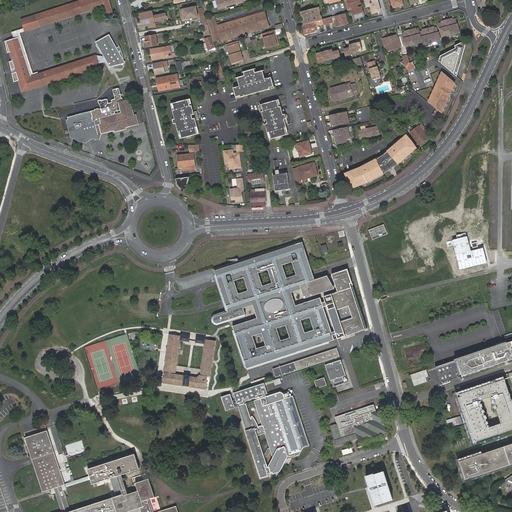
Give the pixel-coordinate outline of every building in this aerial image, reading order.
[(85,0),(47,12),(50,23),(102,7),(105,16),(112,14),(107,0),(85,0)] [(245,0),(216,0),(219,9),(246,0),(245,0)] [(359,16),(364,15),(362,7),(359,8),(357,5),(361,4),(359,0),(353,0),(349,1),(348,0),(344,0),(348,11),(352,10),(354,19),(359,18),(359,16)] [(376,0),(366,0),(370,14),(380,11),(376,0)] [(391,0),(394,8),(404,6),(402,0),(391,0)] [(197,6),(180,9),(182,20),(199,17),(197,6)] [(316,8),(303,11),(304,15),(303,15),(305,19),(307,19),(308,18),(319,15),(318,12),(317,12),(316,8)] [(34,28),(50,23),(47,12),(30,17),(33,26),(34,28)] [(150,26),(151,28),(155,27),(167,24),(165,14),(153,17),(152,12),(140,15),(142,27),(150,26)] [(265,12),(217,26),(213,16),(206,18),(210,30),(211,30),(213,39),(220,37),(221,41),(269,26),(265,12)] [(343,24),(348,22),(346,14),(336,17),(337,23),(335,24),(336,27),(344,25),(343,24)] [(302,20),(304,25),(314,22),(317,21),(322,20),(321,15),(319,15),(308,18),(307,19),(305,19),(302,20)] [(33,26),(30,17),(21,20),(24,29),(33,26)] [(446,19),(451,34),(459,31),(456,19),(453,19),(451,20),(450,18),(446,19)] [(442,36),(451,34),(446,19),(442,20),(443,22),(441,23),(438,24),(442,36)] [(315,28),(314,22),(303,26),(305,35),(316,32),(315,28)] [(432,26),(428,27),(432,42),(441,40),(437,27),(434,28),(432,28),(432,26)] [(432,42),(428,27),(424,29),(424,31),(422,31),(420,32),(422,38),(423,42),(424,45),(432,42)] [(414,44),(423,42),(422,38),(420,32),(420,31),(419,29),(416,30),(415,30),(414,28),(410,29),(414,44)] [(406,47),(414,44),(410,29),(406,31),(407,33),(405,33),(402,34),(406,47)] [(276,36),(274,30),(271,31),(263,34),(265,39),(264,39),(267,49),(277,46),(274,36),(276,36)] [(110,35),(96,43),(102,54),(104,57),(105,56),(106,57),(107,57),(112,66),(114,70),(123,70),(123,68),(124,64),(125,62),(124,61),(121,54),(122,54),(123,55),(123,53),(121,48),(120,46),(118,44),(119,47),(117,47),(110,35)] [(157,45),(155,35),(144,37),(147,47),(157,45)] [(383,39),(386,51),(400,48),(396,36),(383,39)] [(31,78),(31,77),(18,38),(5,42),(7,53),(9,53),(12,61),(9,62),(13,82),(18,81),(22,92),(29,90),(27,82),(31,81),(31,80),(31,78)] [(215,49),(211,38),(207,39),(210,50),(215,49)] [(357,52),(355,43),(349,45),(350,47),(344,49),(346,56),(352,55),(351,53),(357,52)] [(444,55),(441,63),(457,77),(466,49),(466,47),(465,45),(464,44),(461,43),(455,47),(456,49),(444,55)] [(238,44),(227,47),(232,64),(243,61),(241,52),(239,53),(238,51),(240,50),(238,44)] [(164,58),(171,56),(171,53),(167,54),(166,47),(151,49),(152,59),(163,57),(164,58)] [(332,49),(321,52),(323,60),(334,57),(334,59),(340,57),(339,50),(333,51),(332,49)] [(410,62),(411,62),(409,58),(409,55),(404,56),(405,59),(404,61),(402,63),(406,67),(408,65),(407,63),(410,62)] [(98,64),(96,56),(44,73),(43,73),(47,84),(99,67),(98,64)] [(104,57),(96,56),(98,64),(107,62),(104,57)] [(368,63),(373,80),(381,77),(378,66),(376,67),(375,61),(368,63)] [(410,62),(407,63),(408,65),(406,67),(407,69),(413,68),(415,66),(412,61),(411,62),(410,62)] [(167,62),(153,65),(155,75),(169,72),(167,62)] [(239,90),(272,81),(271,79),(271,77),(271,76),(270,76),(269,76),(270,79),(267,80),(265,80),(265,78),(263,71),(255,73),(254,70),(244,73),(245,76),(237,79),(240,87),(234,89),(234,92),(239,90)] [(438,90),(434,88),(428,102),(430,104),(442,113),(449,96),(445,94),(446,92),(451,94),(455,83),(441,72),(437,84),(440,85),(438,90)] [(47,84),(43,73),(31,77),(31,78),(31,80),(31,81),(27,82),(29,90),(47,84)] [(156,79),(157,85),(172,82),(172,77),(177,76),(177,75),(156,79)] [(172,82),(157,85),(158,92),(179,88),(178,81),(172,82)] [(274,87),(272,81),(239,90),(234,92),(236,98),(240,97),(241,98),(270,90),(269,88),(274,87)] [(353,96),(350,84),(331,89),(334,101),(353,96)] [(106,99),(101,101),(99,101),(99,104),(101,109),(67,117),(68,120),(72,136),(83,133),(82,127),(88,126),(95,124),(97,135),(101,134),(114,131),(114,132),(126,129),(125,128),(138,125),(136,115),(134,116),(130,100),(123,101),(122,101),(121,101),(121,99),(119,89),(113,91),(115,100),(111,101),(112,103),(108,104),(106,99)] [(175,111),(172,112),(174,120),(172,120),(173,124),(176,124),(178,132),(180,132),(182,139),(197,135),(195,128),(197,127),(195,121),(199,120),(198,117),(195,118),(195,116),(194,114),(197,114),(196,112),(193,112),(192,106),(189,107),(187,100),(173,104),(175,111)] [(279,107),(278,102),(263,107),(264,112),(262,113),(264,121),(267,120),(268,123),(268,124),(266,125),(268,134),(270,133),(272,140),(287,135),(285,129),(287,128),(286,124),(288,123),(287,119),(287,117),(286,114),(285,111),(282,111),(281,107),(279,107)] [(380,120),(376,106),(368,108),(371,122),(380,120)] [(347,112),(330,116),(332,127),(349,123),(347,112)] [(68,120),(66,120),(70,138),(75,139),(78,142),(85,143),(92,139),(99,140),(101,134),(97,135),(95,124),(88,126),(82,127),(83,133),(72,136),(68,120)] [(377,126),(358,131),(360,138),(379,134),(377,126)] [(346,128),(333,131),(337,145),(346,142),(347,140),(347,139),(350,138),(349,132),(347,132),(346,128)] [(413,136),(414,138),(422,132),(421,130),(413,136)] [(422,132),(414,138),(419,145),(427,138),(422,132)] [(393,145),(392,146),(399,160),(400,163),(405,158),(410,154),(417,148),(407,134),(396,143),(397,144),(394,147),(393,145)] [(297,145),(300,157),(311,154),(308,142),(302,143),(301,141),(299,142),(300,144),(297,145)] [(384,173),(388,170),(388,168),(392,166),(392,167),(397,164),(398,164),(400,163),(399,160),(392,146),(386,151),(387,152),(383,156),(384,157),(382,158),(381,157),(376,160),(375,159),(378,166),(382,176),(384,175),(384,173)] [(232,151),(223,152),(225,165),(228,165),(230,165),(232,166),(232,169),(241,168),(239,154),(233,154),(232,151)] [(178,156),(179,167),(183,167),(183,171),(195,170),(193,154),(178,156)] [(358,167),(364,184),(365,183),(367,182),(372,180),(382,176),(378,166),(375,159),(368,163),(369,164),(365,166),(364,164),(358,167)] [(293,169),(297,185),(301,184),(298,172),(299,172),(302,180),(317,175),(314,163),(293,169)] [(359,186),(364,184),(358,167),(344,174),(351,190),(359,186)] [(255,174),(247,175),(248,185),(264,183),(262,173),(261,169),(255,170),(255,174)] [(276,175),(273,175),(275,191),(278,191),(290,189),(288,173),(276,175)] [(188,176),(174,178),(176,184),(180,188),(186,190),(188,176)] [(238,188),(230,189),(232,200),(236,200),(236,203),(243,202),(241,192),(244,190),(242,179),(236,179),(238,188)] [(251,190),(252,203),(265,202),(264,192),(256,193),(256,191),(254,190),(251,190)] [(384,224),(369,230),(373,239),(388,234),(384,224)] [(216,322),(218,323),(221,323),(247,314),(245,308),(254,305),(257,317),(257,318),(233,326),(247,368),(335,339),(322,297),(296,305),(292,293),(300,290),(304,298),(331,290),(325,275),(314,279),(312,274),(301,242),(216,271),(220,282),(226,303),(229,311),(216,315),(214,317),(214,319),(214,321),(216,322)] [(367,330),(348,269),(330,275),(336,293),(324,297),(338,340),(346,337),(345,336),(347,335),(347,337),(367,330)] [(164,374),(163,382),(205,388),(207,376),(210,377),(216,341),(205,340),(206,339),(197,337),(196,343),(205,344),(200,376),(197,378),(176,374),(181,341),(189,342),(190,336),(181,335),(181,336),(169,334),(163,371),(166,371),(165,374),(164,374)] [(511,340),(434,367),(440,383),(506,361),(511,358),(511,340)] [(337,348),(272,369),(275,377),(340,356),(337,348)] [(341,360),(325,365),(330,381),(333,379),(335,383),(344,380),(342,376),(346,375),(341,360)] [(410,375),(413,385),(421,382),(425,380),(424,377),(427,376),(425,370),(410,375)] [(324,377),(314,381),(317,388),(327,385),(324,377)] [(511,401),(504,378),(457,395),(473,442),(511,428),(511,443),(459,462),(465,481),(511,464),(511,475),(499,485),(504,488),(508,481),(511,482),(508,490),(510,491),(511,488),(511,401)] [(268,394),(264,383),(233,393),(236,402),(233,403),(230,394),(221,397),(226,411),(235,408),(235,407),(238,405),(255,458),(258,457),(259,459),(257,460),(256,461),(256,462),(257,463),(258,464),(259,464),(260,463),(261,465),(257,466),(261,478),(268,476),(268,474),(272,472),(273,474),(280,472),(285,462),(286,459),(288,456),(291,458),(299,455),(303,447),(308,446),(292,396),(290,397),(289,391),(283,393),(280,392),(273,394),(274,396),(269,397),(268,396),(267,396),(265,397),(265,394),(266,394),(268,394)] [(293,396),(292,396),(308,446),(310,445),(293,396)] [(358,438),(359,441),(386,432),(379,411),(376,412),(374,404),(337,416),(338,420),(336,421),(337,423),(330,426),(336,444),(341,443),(340,439),(343,438),(356,434),(358,438)] [(446,420),(447,423),(452,422),(453,426),(462,423),(460,416),(446,420)] [(110,478),(116,496),(70,511),(62,485),(65,484),(47,431),(25,438),(32,460),(42,492),(50,489),(53,488),(55,493),(61,511),(124,511),(124,510),(131,508),(139,505),(141,511),(177,511),(176,506),(157,511),(153,511),(149,499),(155,497),(149,478),(135,483),(138,491),(127,495),(121,475),(139,469),(135,454),(88,470),(92,484),(110,478)] [(336,445),(358,438),(356,434),(343,438),(340,439),(341,443),(336,444),(336,445)] [(81,440),(65,445),(68,454),(85,449),(81,440)] [(368,486),(374,506),(389,501),(392,500),(383,472),(372,476),(372,475),(366,477),(368,486)] [(66,487),(89,480),(88,476),(73,481),(65,483),(66,487)]
